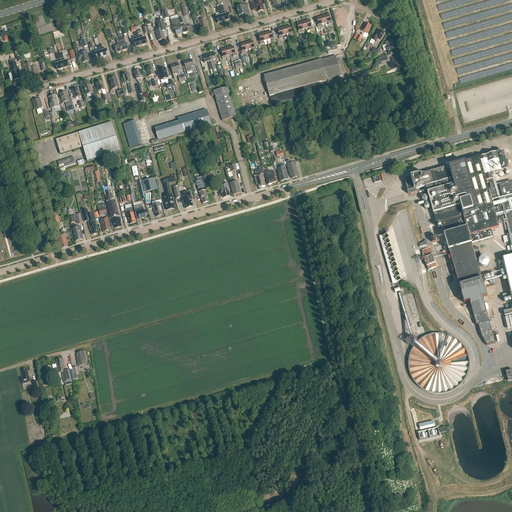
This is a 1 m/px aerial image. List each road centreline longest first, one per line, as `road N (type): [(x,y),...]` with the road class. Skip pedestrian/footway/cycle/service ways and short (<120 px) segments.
road 1 (tertiary): [(54,256),(438,143)]
road 2 (residential): [(12,95),(338,0)]
road 3 (residential): [(54,256),(12,95)]
road 4 (unclassified): [(438,143),(401,24)]
